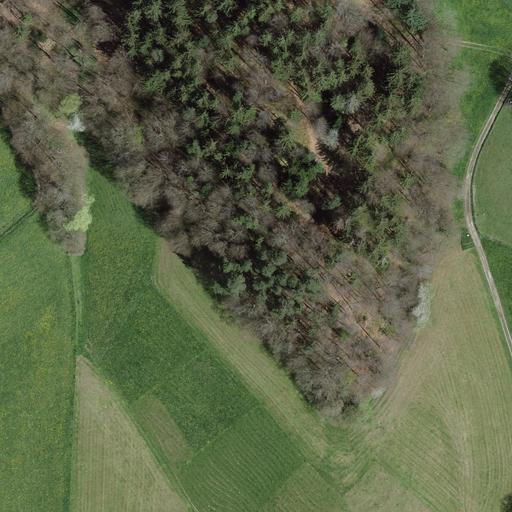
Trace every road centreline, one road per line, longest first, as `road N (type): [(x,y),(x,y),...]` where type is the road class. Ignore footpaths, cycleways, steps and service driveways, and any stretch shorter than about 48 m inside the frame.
road 1 (track): [(511,82),(469,174),(470,220)]
road 2 (track): [(470,220),(511,358)]
road 3 (track): [(0,94),(43,184),(32,208)]
